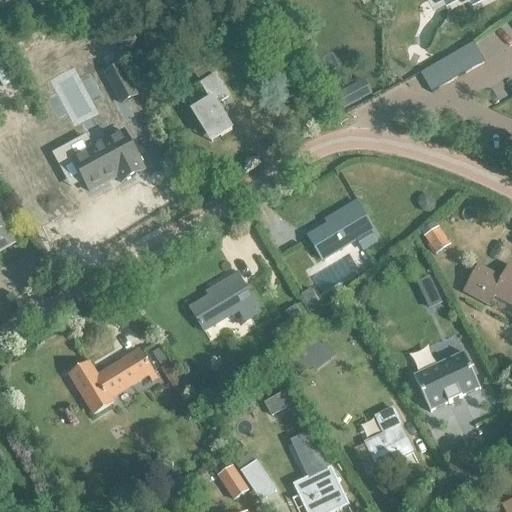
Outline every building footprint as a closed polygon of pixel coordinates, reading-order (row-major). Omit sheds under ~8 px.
[(483,67),(472,48),(418,79),(429,98),(483,67)] [(122,105),(137,97),(121,67),(105,75),(122,105)] [(216,77),(212,79),(207,71),(201,74),(203,77),(194,82),(198,89),(202,86),(211,101),(192,113),(211,143),(232,131),(216,105),(229,98),(216,77)] [(362,86),(332,100),(340,115),(369,101),(362,86)] [(72,161),(90,194),(118,179),(121,185),(144,172),(140,166),(141,166),(123,133),(72,161)] [(363,251),(376,243),(371,236),(374,234),(357,204),(339,215),(341,219),(309,239),(323,261),(357,241),(363,251)] [(0,251),(10,246),(0,226),(0,251)] [(436,255),(437,256),(451,246),(439,228),(424,238),(429,246),(428,246),(435,256),(436,255)] [(511,270),(509,269),(502,282),(476,268),(463,293),(490,307),(495,298),(511,307),(511,270)] [(245,322),(260,313),(238,276),(220,287),(222,291),(190,310),(204,333),(239,312),(245,322)] [(301,296),(313,314),(322,308),(311,290),(301,296)] [(298,331),(312,322),(300,304),(297,307),(296,305),(285,312),(298,331)] [(152,383),(157,380),(141,353),(97,379),(89,365),(70,377),(94,416),(113,405),(110,400),(148,376),(152,383)] [(463,353),(413,376),(430,413),(441,408),(466,396),(480,390),(463,353)] [(272,418),(291,407),(283,394),(265,405),(272,418)] [(365,446),(377,472),(412,455),(400,429),(402,428),(394,412),(378,419),(386,435),(365,446)] [(241,474),(260,504),(276,494),(256,464),(241,474)] [(295,488),(306,511),(337,511),(344,509),(327,473),(295,488)] [(511,511),(511,503),(502,508),(504,511),(511,511)]
